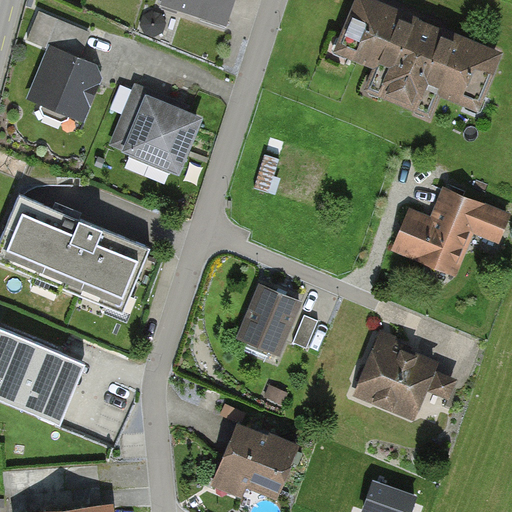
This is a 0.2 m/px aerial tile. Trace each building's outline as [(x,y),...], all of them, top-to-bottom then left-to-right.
[(234,0),(163,0),(163,2),(227,23),(234,0)] [(506,51),(386,0),(362,0),(342,48),(385,67),(374,92),(433,117),(444,92),(482,108),(506,51)] [(89,31),(40,12),(29,40),(52,50),(33,97),(82,117),(99,77),(95,67),(77,60),(89,31)] [(133,90),(121,85),(112,109),(123,114),(133,90)] [(167,101),(138,89),(116,143),(178,168),(198,120),(165,106),(167,101)] [(256,185),(280,195),(299,144),(275,135),(256,185)] [(507,215),(446,191),(434,221),(411,212),(397,247),(454,270),(472,226),(499,236),(507,215)] [(150,247),(20,194),(0,242),(0,261),(123,313),(150,247)] [(280,350),(300,302),(262,286),(242,333),(250,337),(245,350),(266,359),(272,346),(280,350)] [(319,321),(305,315),(293,342),(307,348),(319,321)] [(86,362),(0,327),(0,399),(60,424),(86,362)] [(407,349),(381,338),(359,393),(414,415),(425,387),(448,396),(455,380),(432,371),(434,364),(405,352),(407,349)] [(305,448),(241,424),(218,488),(247,498),(251,488),(286,501),(305,448)] [(409,511),(414,500),(375,485),(364,511),(409,511)]
